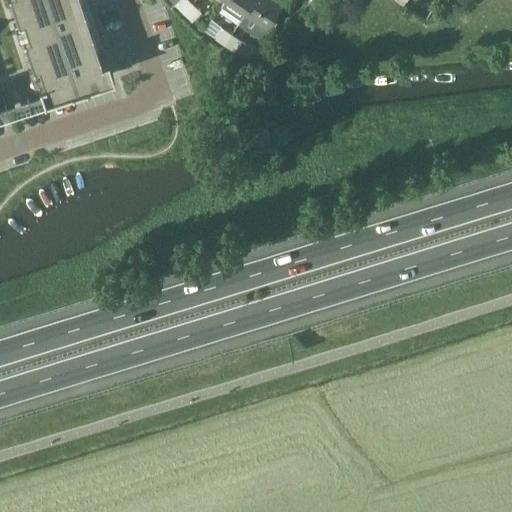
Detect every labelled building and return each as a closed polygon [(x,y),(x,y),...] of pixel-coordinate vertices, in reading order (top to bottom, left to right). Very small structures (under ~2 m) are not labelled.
[(42,80),(37,82),(42,97),(113,74),(107,55),(100,57),(81,0),(10,0),(16,19),(22,17),(27,34),(22,36),(31,65),(37,63),(42,80)] [(177,0),(175,3),(184,11),(193,2),(190,0),(177,0)] [(233,0),(248,9),(254,0),(233,0)] [(254,0),(248,9),(268,23),(283,0),(254,0)] [(193,2),(184,11),(193,20),(202,11),(193,2)] [(214,36),(224,43),(232,32),(222,25),(214,36)] [(232,32),(224,43),(234,50),(242,39),(232,32)]
